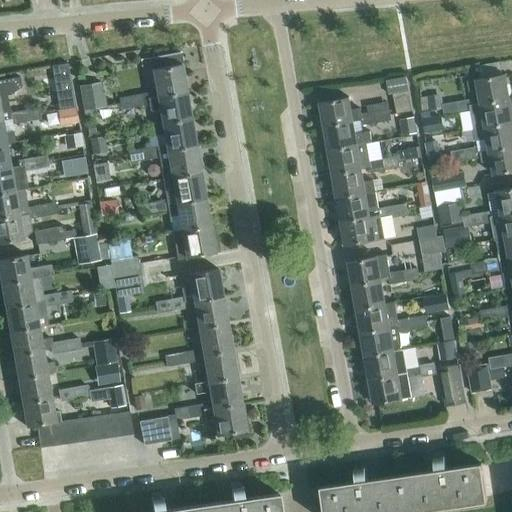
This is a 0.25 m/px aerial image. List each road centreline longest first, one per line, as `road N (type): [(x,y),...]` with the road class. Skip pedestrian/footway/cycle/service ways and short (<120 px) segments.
road 1 (residential): [(282,437),(203,15)]
road 2 (residential): [(342,427),(273,7)]
road 3 (residential): [(0,479),(282,437)]
road 4 (residential): [(0,38),(203,15)]
road 5 (residential): [(342,427),(511,402)]
